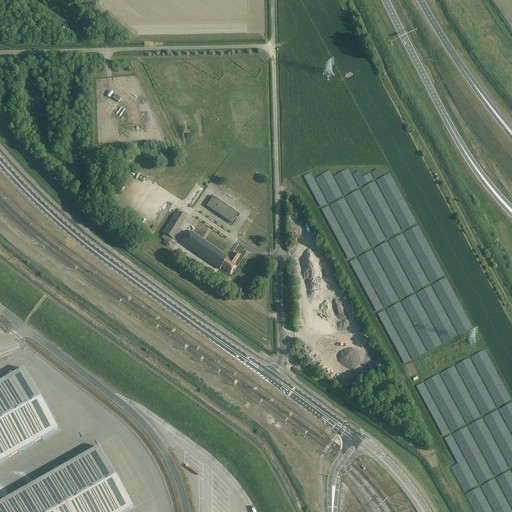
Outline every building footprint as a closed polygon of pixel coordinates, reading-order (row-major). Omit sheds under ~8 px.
[(469,16),(474,25),(477,24),(472,15),(469,16)] [(214,197),(207,207),(231,223),(238,213),(214,197)] [(172,238),(186,217),(176,211),(163,232),(164,233),(172,238)] [(220,270),(222,267),(231,273),(236,266),(234,264),(240,256),(236,253),(231,261),(227,258),(228,257),(190,232),(182,244),(220,270)] [(23,369),(0,381),(0,462),(58,430),(23,369)] [(98,447),(0,502),(0,511),(125,511),(133,508),(98,447)]
